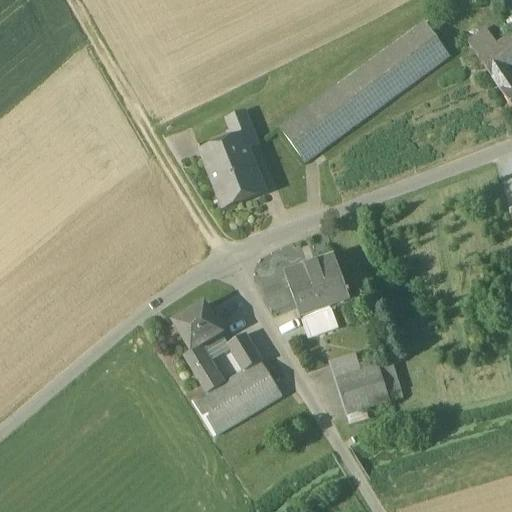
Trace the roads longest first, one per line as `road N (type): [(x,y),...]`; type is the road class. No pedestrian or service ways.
road 1 (track): [(73,0),(228,264)]
road 2 (residential): [(228,264),(511,149)]
road 3 (residential): [(378,511),(228,264)]
road 4 (residential): [(0,436),(148,310),(228,264)]
